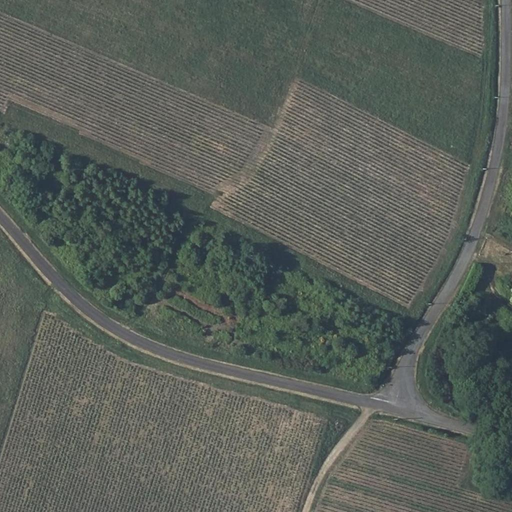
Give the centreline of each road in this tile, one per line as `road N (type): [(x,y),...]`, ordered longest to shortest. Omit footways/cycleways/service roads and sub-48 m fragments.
road 1 (track): [(121,333),(157,289),(194,210),(247,170),(306,33),(501,120)]
road 2 (unclassified): [(0,219),(51,277),(116,331),(228,372),(394,411)]
road 3 (unclassified): [(394,411),(419,336),(466,255),(493,170),(505,0)]
road 4 (track): [(57,282),(37,321),(0,446)]
road 5 (track): [(372,405),(305,511)]
road 6 (unclassified): [(394,411),(511,439)]
